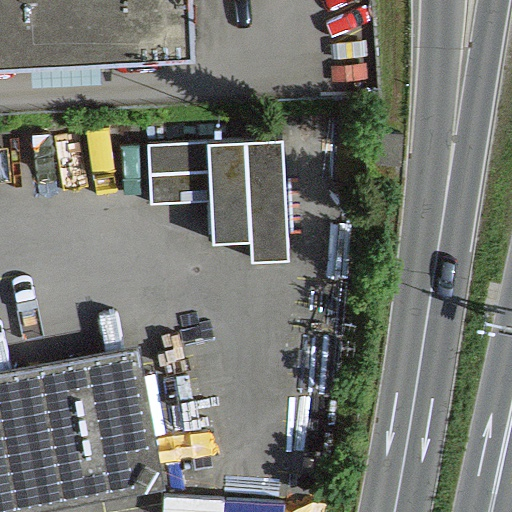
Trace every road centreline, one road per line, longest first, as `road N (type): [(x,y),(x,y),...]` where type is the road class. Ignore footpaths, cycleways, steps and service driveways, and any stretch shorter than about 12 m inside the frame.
road 1 (primary): [(493,0),(411,511)]
road 2 (motorway): [(452,0),(421,268),(373,511)]
road 3 (primary): [(471,511),(511,328)]
